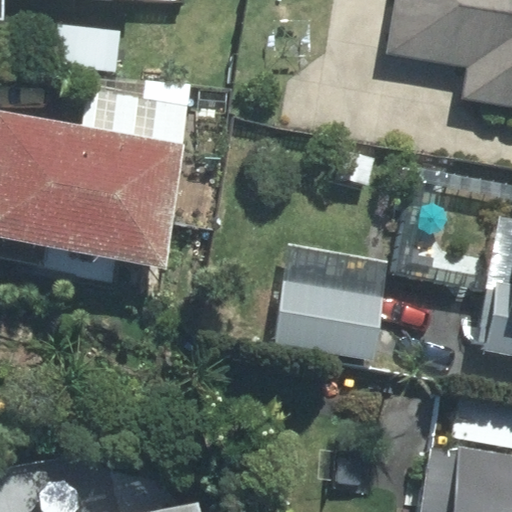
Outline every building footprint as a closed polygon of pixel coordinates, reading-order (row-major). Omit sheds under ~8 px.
[(511,0),(397,0),(388,59),(459,71),(454,100),(511,110),(511,0)] [(166,160),(0,131),(0,253),(146,278),(166,160)] [(376,280),(282,264),(268,345),(362,361),(376,280)] [(511,268),(496,359),(511,361),(511,268)] [(511,416),(446,402),(438,443),(511,458),(511,416)] [(511,511),(511,475),(444,464),(435,511),(511,511)]
